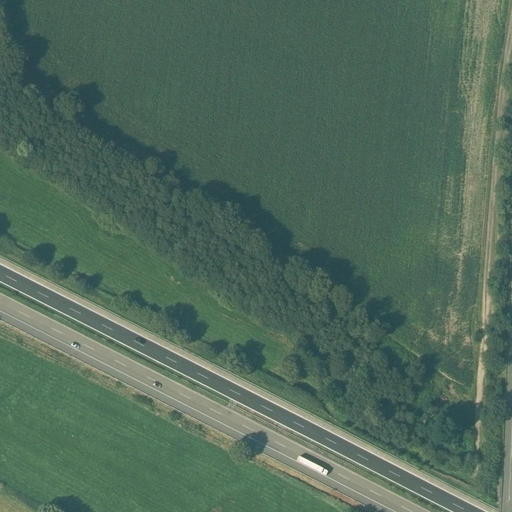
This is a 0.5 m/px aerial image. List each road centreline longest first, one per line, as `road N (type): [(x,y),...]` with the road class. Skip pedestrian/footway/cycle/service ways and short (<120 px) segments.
road 1 (track): [(511,33),(478,477),(466,481),(327,412),(312,387)]
road 2 (motorway): [(469,511),(0,273)]
road 3 (motorway): [(0,304),(403,511)]
